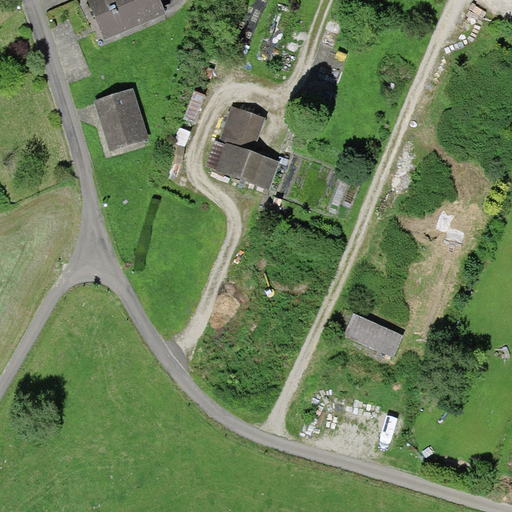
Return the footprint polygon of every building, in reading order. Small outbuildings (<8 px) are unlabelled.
[(86,0),(104,40),(166,14),(160,0),(86,0)] [(269,0),(245,0),(226,44),(245,53),(269,0)] [(296,9),(275,2),(255,61),(275,66),(296,9)] [(91,100),(111,151),(149,140),(131,86),(91,100)] [(263,120),(229,107),(217,140),(226,143),(215,173),(269,193),(281,162),(251,151),(263,120)] [(403,334),(354,312),(344,335),(393,357),(403,334)]
